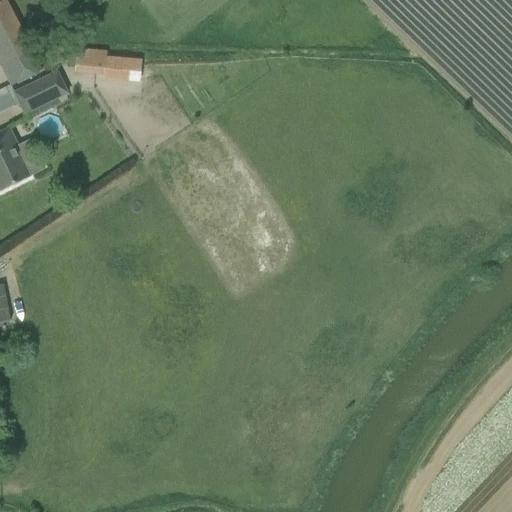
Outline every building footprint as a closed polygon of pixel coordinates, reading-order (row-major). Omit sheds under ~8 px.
[(0,0),(0,70),(9,88),(41,71),(34,58),(3,0),(0,0)] [(106,58),(107,52),(76,49),(74,74),(103,77),(102,81),(139,85),(141,62),(106,58)] [(67,95),(56,72),(11,94),(22,116),(67,95)] [(0,192),(16,185),(29,179),(15,148),(17,147),(9,130),(0,133),(0,192)] [(0,323),(10,322),(3,285),(0,285),(0,323)] [(0,347),(0,359),(25,356),(23,344),(0,347)]
